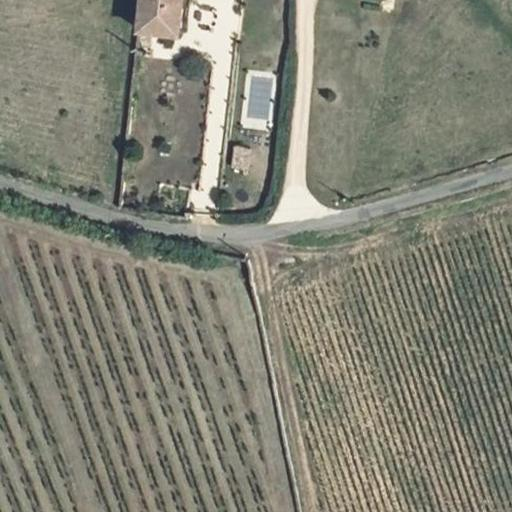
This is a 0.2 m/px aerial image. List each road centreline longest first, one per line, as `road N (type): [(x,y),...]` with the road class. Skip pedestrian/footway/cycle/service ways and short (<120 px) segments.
road 1 (unclassified): [(0,180),(89,213),(238,234),(511,170)]
road 2 (track): [(299,223),(306,0)]
